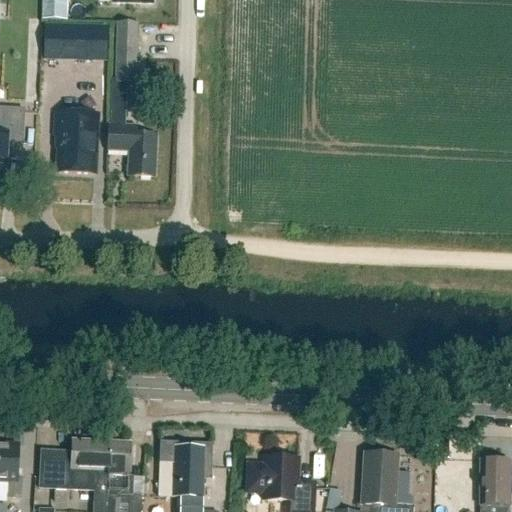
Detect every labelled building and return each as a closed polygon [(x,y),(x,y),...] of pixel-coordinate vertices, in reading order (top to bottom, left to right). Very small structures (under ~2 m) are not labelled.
[(66,22),(66,0),(42,0),(42,21),(66,22)] [(135,85),(136,24),(115,23),(114,84),(135,85)] [(43,63),(106,64),(107,29),(44,27),(43,63)] [(0,111),(0,166),(5,166),(6,152),(20,153),(21,136),(23,113),(0,111)] [(94,177),(97,117),(56,115),(55,137),(60,137),(58,175),(94,177)] [(155,180),(157,138),(121,136),(122,128),(109,127),(108,152),(130,153),(129,178),(155,180)] [(110,479),(111,445),(73,443),(73,457),(42,456),(41,491),(96,493),(95,511),(106,511),(108,479),(110,479)] [(160,465),(158,499),(177,500),(177,511),(181,511),(202,511),(203,482),(211,482),(212,481),(213,445),(161,444),(160,444),(159,465),(160,465)] [(0,445),(0,483),(8,484),(7,500),(22,501),(23,479),(18,479),(19,446),(0,445)] [(108,479),(106,511),(119,511),(120,496),(129,497),(128,511),(142,511),(143,496),(130,496),(131,478),(130,478),(131,445),(111,445),(110,479),(108,479)] [(399,458),(364,456),(360,511),(413,511),(414,508),(411,508),(396,507),(398,475),(399,458)] [(298,485),(299,461),(265,460),(265,468),(249,467),(248,494),(264,495),(263,502),(296,503),(295,511),(313,511),(315,486),(298,485)] [(508,511),(509,464),(481,464),(479,511),(508,511)] [(410,476),(398,475),(396,507),(411,508),(412,500),(408,500),(410,476)] [(334,510),(335,492),(325,492),(324,509),(334,510)]
